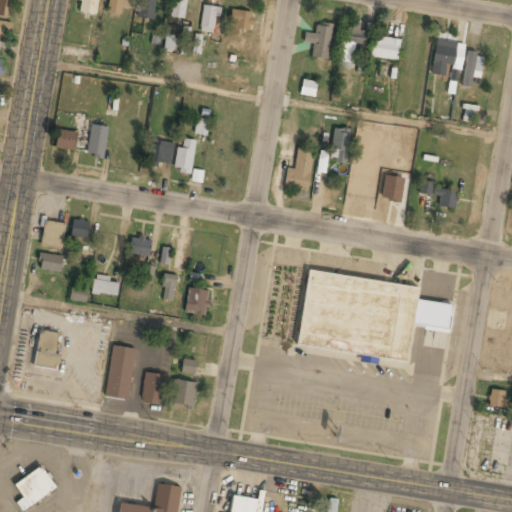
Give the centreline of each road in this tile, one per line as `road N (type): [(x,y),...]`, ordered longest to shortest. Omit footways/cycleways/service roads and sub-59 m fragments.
road 1 (tertiary): [(0,414),(511,501)]
road 2 (residential): [(288,0),(203,511)]
road 3 (residential): [(511,259),(0,175)]
road 4 (residential): [(511,110),(445,511)]
road 5 (secondary): [(46,0),(0,293)]
